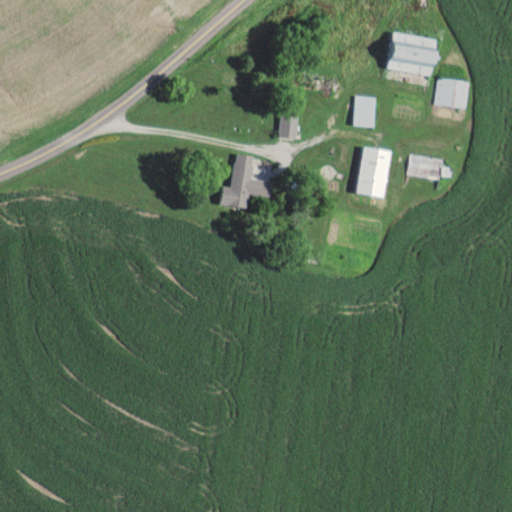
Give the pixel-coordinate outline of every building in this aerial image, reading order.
[(394,31),(389,68),(439,75),(443,50),(441,49),(442,38),(394,31)] [(438,106),(470,107),(471,80),(439,78),(438,106)] [(379,95),(358,95),(358,126),(379,126),(379,95)] [(303,111),(285,109),(281,136),(300,138),(303,111)] [(396,149),(367,146),(361,193),(390,197),(396,149)] [(249,208),(251,194),(273,197),(276,182),(254,178),(257,155),(238,153),(233,186),(225,185),(222,204),(249,208)] [(411,178),(446,178),(446,156),(411,156),(411,178)]
